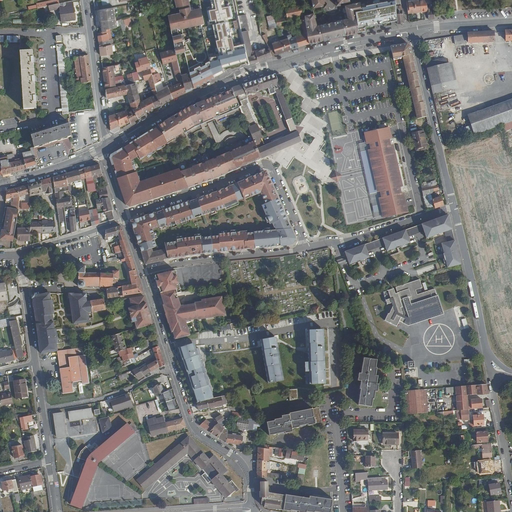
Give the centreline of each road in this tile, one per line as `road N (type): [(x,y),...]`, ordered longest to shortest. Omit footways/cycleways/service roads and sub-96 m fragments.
road 1 (residential): [(123,215),(266,165),(306,249)]
road 2 (tertiary): [(249,511),(248,468),(188,413),(166,344)]
road 3 (residential): [(454,206),(412,30)]
road 4 (residential): [(306,249),(140,269)]
road 5 (residential): [(489,364),(454,206)]
road 6 (residential): [(306,249),(454,206)]
road 7 (tertiary): [(109,147),(85,0)]
road 8 (secondary): [(412,30),(278,64)]
road 9 (secondary): [(228,81),(109,147)]
road 10 (residential): [(489,364),(511,488)]
